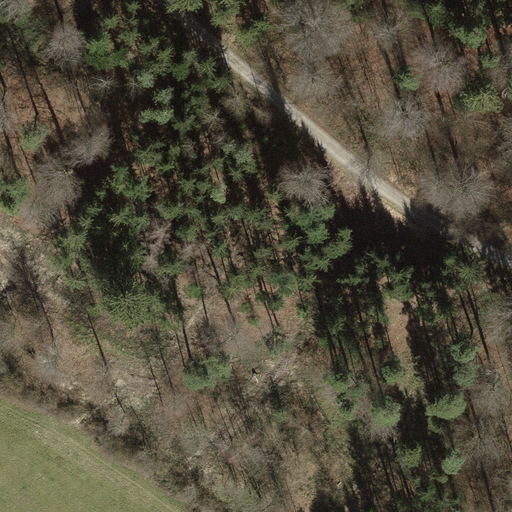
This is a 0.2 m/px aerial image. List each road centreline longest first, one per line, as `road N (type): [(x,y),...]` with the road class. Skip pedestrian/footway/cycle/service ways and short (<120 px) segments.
road 1 (track): [(511,253),(350,163),(155,0)]
road 2 (track): [(318,136),(230,219),(182,303),(61,386)]
